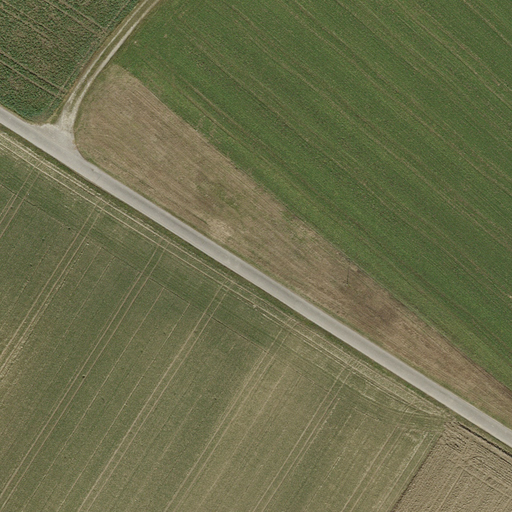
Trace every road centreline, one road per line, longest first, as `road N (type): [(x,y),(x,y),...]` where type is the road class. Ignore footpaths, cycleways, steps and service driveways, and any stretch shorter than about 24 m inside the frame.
road 1 (unclassified): [(511,438),(0,113)]
road 2 (track): [(155,0),(50,145)]
